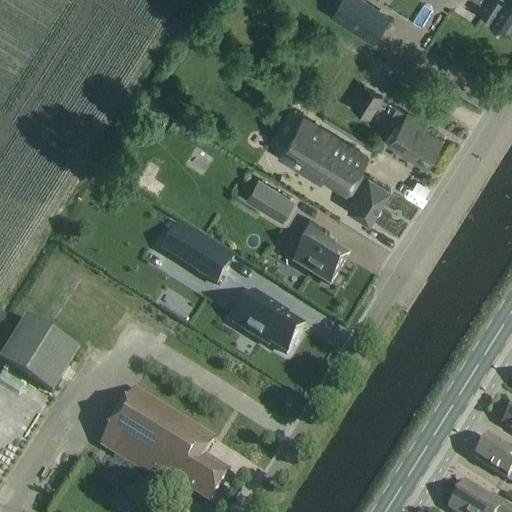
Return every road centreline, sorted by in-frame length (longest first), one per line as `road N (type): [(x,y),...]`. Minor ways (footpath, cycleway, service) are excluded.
road 1 (unclassified): [(247,511),(511,95)]
road 2 (primary): [(384,511),(511,309)]
